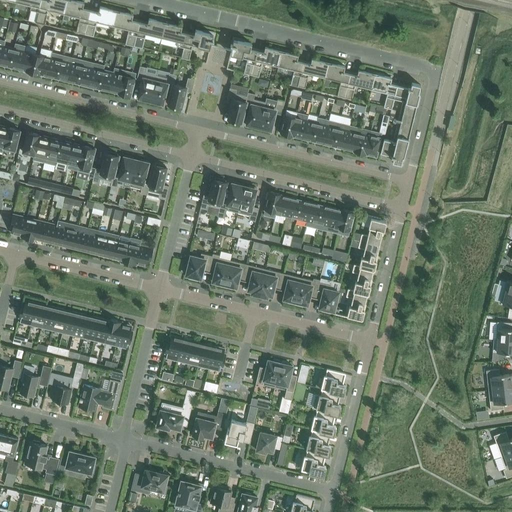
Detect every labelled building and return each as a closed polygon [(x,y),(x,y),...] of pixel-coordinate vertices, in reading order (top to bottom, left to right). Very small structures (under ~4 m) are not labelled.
[(15,0),(15,1),(31,5),(30,10),(38,12),(41,0),(15,0)] [(38,12),(35,22),(44,24),(48,9),(64,13),(67,0),(41,0),(38,12)] [(76,32),(85,34),(91,10),(84,8),(83,8),(84,3),(76,1),(75,0),(67,0),(64,13),(80,17),(76,32)] [(98,12),(91,10),(85,34),(93,36),(97,21),(113,25),(117,9),(109,7),(108,8),(100,6),(99,12),(98,11),(98,12)] [(129,29),(125,44),(130,45),(134,46),(140,22),(132,20),(133,20),(132,20),(133,15),(125,12),(125,11),(117,9),(113,25),(129,29)] [(140,48),(142,48),(146,33),(162,37),(166,20),(158,18),(157,20),(149,18),(148,24),(147,23),(147,24),(140,22),(134,46),(140,48)] [(174,23),(166,20),(162,37),(178,41),(177,46),(184,47),(184,48),(187,34),(181,32),(182,32),(181,32),(182,27),(174,24),(174,23)] [(193,45),(210,49),(211,44),(212,40),(214,41),(214,39),(213,39),(215,32),(204,30),(204,32),(195,30),(194,35),(193,35),(187,34),(184,48),(184,47),(181,58),(189,60),(193,45)] [(231,44),(230,45),(232,45),(231,49),(230,54),(247,58),(244,73),(251,75),(257,51),(251,49),(250,49),(252,44),(243,41),(244,40),(233,37),(231,44)] [(97,48),(97,46),(99,41),(88,39),(87,46),(97,48)] [(14,48),(10,66),(20,69),(25,51),(26,46),(15,44),(14,48)] [(4,46),(0,61),(0,63),(10,66),(14,48),(4,46)] [(278,66),(282,49),(274,47),(274,49),(265,47),(264,52),(263,52),(257,51),(251,75),(259,77),(262,62),(278,66)] [(38,54),(33,73),(41,75),(42,74),(46,75),(50,57),(51,52),(52,51),(41,48),(40,54),(38,54)] [(297,86),(300,76),(304,62),(298,61),(298,60),(297,60),(298,55),(290,53),(290,51),(282,49),(278,66),(294,70),(290,84),(297,86)] [(25,51),(20,69),(25,70),(24,71),(33,73),(38,54),(25,51)] [(50,57),(46,75),(57,77),(62,55),(52,52),(50,57)] [(62,55),(57,77),(67,80),(73,58),(72,58),(62,55)] [(73,58),(67,80),(78,83),(83,60),(73,58)] [(300,76),(297,86),(305,88),(309,73),(325,77),(329,60),(321,58),(320,60),(312,58),(311,63),(310,63),(310,64),(304,62),(300,76)] [(83,60),(78,83),(88,85),(94,63),(93,63),(83,60)] [(329,60),(325,77),(326,77),(331,79),(341,81),(337,96),(344,98),(350,74),(344,72),(345,66),(337,64),(337,62),(329,60)] [(94,63),(88,85),(99,88),(103,70),(104,65),(94,63)] [(148,100),(151,101),(157,75),(145,73),(147,67),(140,66),(137,79),(143,81),(138,99),(147,101),(148,100)] [(113,73),(109,90),(119,93),(119,94),(125,70),(115,68),(113,73)] [(103,70),(99,88),(109,90),(113,73),(113,72),(103,70)] [(125,70),(119,94),(130,97),(136,73),(125,70)] [(356,75),(350,74),(344,98),(352,99),(355,85),(371,88),(375,72),(367,70),(367,72),(358,70),(357,75),(356,75)] [(375,72),(371,88),(387,92),(384,107),(392,109),(394,99),(397,85),(391,84),(391,83),(390,83),(392,78),(383,76),(384,74),(375,72)] [(168,78),(157,75),(151,101),(154,101),(153,103),(162,105),(167,87),(173,88),(176,75),(170,73),(168,78)] [(185,91),(191,93),(195,79),(188,78),(185,87),(174,84),(177,75),(176,75),(173,88),(169,105),(170,105),(170,107),(179,109),(179,108),(181,108),(185,91)] [(408,88),(397,85),(394,99),(405,102),(396,142),(384,139),(380,153),(391,155),(391,156),(394,157),(392,161),(401,164),(402,159),(403,159),(406,148),(407,148),(409,140),(408,139),(416,106),(418,106),(420,97),(419,97),(420,90),(419,89),(420,85),(412,83),(411,87),(408,87),(408,88)] [(230,88),(226,101),(233,103),(228,120),(230,120),(230,122),(239,124),(239,122),(241,123),(241,120),(245,106),(247,96),(235,93),(236,89),(230,88)] [(301,96),(301,98),(312,101),(313,94),(302,91),(301,96)] [(248,92),(247,96),(245,106),(251,107),(248,120),(246,126),(255,128),(256,126),(259,127),(264,105),(265,105),(265,102),(253,99),(255,94),(248,92)] [(270,131),(273,120),(275,113),(281,115),(284,101),(278,99),(276,108),(265,105),(264,105),(259,127),(262,128),(261,129),(270,131)] [(376,113),(385,115),(386,109),(377,106),(376,113)] [(292,135),(303,138),(307,120),(308,115),(297,113),(296,117),(297,117),(292,135)] [(331,113),(330,119),(350,124),(351,118),(331,113)] [(292,137),(292,135),(297,117),(296,117),(285,115),(284,120),(281,134),(292,137)] [(324,143),(329,120),(318,118),(317,120),(317,122),(312,140),(324,143)] [(317,122),(307,120),(303,138),(312,140),(317,122)] [(324,143),(334,145),(340,123),(329,120),(324,143)] [(349,125),(340,123),(334,145),(344,148),(349,125)] [(0,124),(0,151),(3,152),(4,147),(9,127),(8,127),(8,128),(5,128),(4,126),(0,124)] [(349,125),(344,148),(354,150),(360,128),(349,125)] [(9,127),(4,147),(15,150),(20,130),(9,127)] [(365,155),(366,153),(371,131),(360,128),(354,150),(354,152),(365,155)] [(382,133),(371,131),(366,153),(376,156),(382,133)] [(28,132),(23,152),(34,155),(35,155),(39,136),(39,135),(28,132)] [(42,137),(39,136),(35,155),(34,155),(33,159),(44,162),(50,137),(43,136),(42,137)] [(57,139),(50,137),(44,162),(56,165),(57,160),(56,160),(61,142),(58,141),(57,139)] [(56,160),(57,160),(67,163),(72,143),(65,141),(64,142),(61,142),(56,160)] [(66,167),(77,170),(83,147),(80,146),(79,144),(72,143),(67,163),(66,167)] [(83,147),(77,170),(89,173),(95,148),(83,145),(83,147)] [(100,179),(111,182),(112,182),(114,172),(118,156),(117,155),(117,154),(108,151),(108,153),(106,153),(102,169),(95,168),(92,181),(99,183),(100,179)] [(120,174),(114,172),(112,182),(111,182),(110,186),(117,187),(118,183),(123,185),(124,179),(131,181),(136,160),(133,159),(134,158),(124,155),(120,174)] [(131,181),(130,187),(141,189),(140,193),(147,195),(148,191),(147,191),(150,181),(144,180),(149,161),(139,159),(139,161),(136,160),(131,181)] [(158,198),(165,199),(169,186),(162,184),(166,167),(165,167),(165,165),(156,163),(156,165),(154,164),(150,181),(147,191),(148,191),(159,193),(158,198)] [(0,170),(0,176),(12,179),(13,174),(0,170)] [(32,178),(31,184),(38,186),(40,180),(32,178)] [(203,194),(200,208),(207,209),(208,205),(219,208),(220,208),(222,199),(226,182),(225,182),(225,180),(216,178),(216,179),(214,179),(210,196),(203,194)] [(40,180),(38,186),(46,188),(48,182),(40,180)] [(226,210),(238,213),(244,186),(241,186),(242,184),(233,182),(228,200),(222,199),(220,208),(219,208),(217,216),(224,218),(226,210)] [(54,183),(53,189),(61,191),(62,186),(62,185),(54,183)] [(21,186),(19,192),(26,194),(28,187),(21,186)] [(247,187),(244,186),(238,213),(249,215),(248,219),(255,221),(258,208),(252,206),(257,188),(248,186),(247,187)] [(37,190),(35,197),(43,199),(43,198),(44,192),(44,191),(37,190)] [(275,218),(276,213),(280,195),(281,194),(269,191),(264,215),(275,218)] [(54,194),(53,200),(57,201),(63,202),(64,196),(54,194)] [(276,213),(286,216),(291,198),(280,195),(276,213)] [(63,202),(73,204),(74,199),(64,196),(63,202)] [(297,218),(301,200),(291,198),(286,216),(297,218)] [(297,218),(307,221),(311,203),(301,200),(297,218)] [(95,203),(93,211),(100,212),(102,205),(95,203)] [(316,228),(322,205),(311,203),(307,221),(306,225),(316,228)] [(316,228),(327,230),(332,208),(322,205),(316,228)] [(105,207),(103,214),(110,216),(112,208),(105,207)] [(337,233),(343,210),(332,208),(327,230),(337,233)] [(115,209),(113,218),(121,220),(123,211),(115,209)] [(343,209),(343,210),(337,233),(348,236),(354,212),(343,209)] [(21,237),(22,237),(26,218),(13,215),(10,227),(12,228),(11,232),(22,235),(21,237)] [(360,241),(372,244),(379,245),(382,235),(383,235),(386,222),(386,221),(380,220),(381,218),(371,216),(369,227),(370,227),(368,235),(361,234),(360,241)] [(160,220),(149,217),(147,223),(159,226),(160,220)] [(33,240),(33,239),(38,221),(26,218),(22,237),(33,240)] [(43,240),(47,223),(38,221),(33,239),(38,240),(39,239),(43,240)] [(57,225),(53,243),(58,245),(58,244),(63,245),(68,223),(58,221),(57,225)] [(47,223),(43,240),(47,241),(47,242),(53,243),(57,225),(47,223)] [(67,247),(73,248),(78,226),(68,223),(63,245),(67,246),(67,247)] [(78,226),(73,248),(78,250),(78,249),(83,250),(88,228),(78,226)] [(233,229),(222,227),(221,232),(231,235),(233,229)] [(87,252),(93,253),(99,231),(88,228),(83,250),(87,251),(87,252)] [(241,230),(234,228),(232,235),(239,237),(241,230)] [(210,232),(199,230),(197,235),(209,238),(210,232)] [(99,231),(93,253),(99,255),(99,254),(104,255),(109,233),(99,231)] [(108,257),(114,258),(120,236),(109,233),(104,255),(108,256),(108,257)] [(282,243),(290,245),(292,236),(285,234),(282,243)] [(120,236),(114,258),(120,260),(120,259),(124,260),(130,238),(120,236)] [(124,260),(124,262),(136,265),(136,263),(137,263),(141,246),(142,240),(130,238),(124,260)] [(290,245),(300,248),(302,240),(292,238),(290,245)] [(378,251),(379,245),(372,244),(360,241),(358,247),(364,249),(362,257),(361,257),(359,266),(354,264),(354,265),(373,270),(374,270),(374,269),(375,269),(378,256),(377,256),(378,251)] [(150,261),(153,249),(141,246),(137,263),(147,265),(148,261),(150,261)] [(326,254),(332,256),(333,252),(334,249),(327,247),(326,254)] [(289,255),(288,257),(295,259),(297,252),(290,250),(290,251),(289,255)] [(346,263),(346,261),(348,255),(333,252),(332,256),(331,260),(346,263)] [(203,267),(209,269),(213,253),(212,256),(201,253),(200,258),(191,255),(186,275),(189,276),(188,278),(197,280),(198,278),(201,279),(203,267)] [(219,255),(213,253),(209,269),(215,270),(212,281),(217,282),(216,285),(224,287),(231,260),(219,257),(219,255)] [(239,276),(245,278),(248,264),(231,260),(224,287),(232,289),(232,286),(236,287),(239,276)] [(266,269),(248,264),(245,278),(251,279),(248,290),(252,291),(251,293),(259,295),(266,269)] [(372,276),(373,273),(373,270),(354,265),(352,272),(358,273),(356,281),(355,281),(353,290),(348,289),(367,294),(368,294),(369,294),(372,280),(371,280),(372,276)] [(275,285),(280,286),(284,273),(266,269),(259,295),(267,297),(268,295),(272,296),(275,285)] [(302,278),(284,273),(280,286),(286,288),(283,299),(288,300),(287,302),(295,304),(302,278)] [(310,294),(316,295),(320,280),(313,278),(313,280),(302,278),(295,304),(303,306),(303,304),(308,305),(310,294)] [(320,280),(316,295),(322,296),(319,308),(322,308),(321,311),(324,311),(331,313),(331,311),(334,311),(339,292),(330,289),(331,285),(320,282),(320,280)] [(503,292),(511,293),(511,281),(506,280),(503,292)] [(365,304),(366,300),(367,297),(367,295),(367,294),(348,289),(346,296),(352,298),(350,306),(349,306),(347,317),(356,319),(356,318),(362,319),(362,318),(363,318),(366,305),(365,304)] [(511,293),(503,292),(500,303),(509,305),(508,318),(511,318),(511,293)] [(20,322),(31,325),(36,302),(30,301),(25,300),(24,305),(22,304),(19,317),(21,317),(20,322)] [(43,304),(36,302),(31,325),(41,327),(47,306),(42,305),(43,304)] [(51,307),(47,306),(41,327),(52,330),(57,307),(51,306),(51,307)] [(64,309),(57,307),(52,330),(62,332),(68,311),(63,310),(64,309)] [(72,312),(68,311),(62,332),(73,335),(78,312),(72,311),(72,312)] [(85,314),(78,312),(73,335),(83,338),(89,316),(84,315),(85,314)] [(93,317),(89,316),(83,338),(94,340),(99,318),(93,316),(93,317)] [(106,319),(99,318),(94,340),(105,343),(110,319),(109,321),(105,320),(106,319)] [(122,321),(110,319),(105,343),(116,346),(121,324),(122,321)] [(496,339),(496,340),(511,340),(511,328),(511,329),(511,327),(511,322),(497,321),(497,328),(496,339)] [(132,326),(121,324),(116,346),(126,348),(128,343),(130,344),(133,332),(131,331),(132,326)] [(168,340),(165,353),(167,353),(166,358),(177,360),(182,339),(171,336),(170,341),(168,340)] [(177,360),(187,363),(193,340),(187,339),(187,340),(182,339),(177,360)] [(511,340),(496,340),(496,339),(493,339),(492,351),(511,352),(511,340)] [(199,342),(193,340),(187,363),(198,366),(203,344),(199,343),(199,342)] [(198,366),(208,368),(214,346),(208,344),(208,345),(203,344),(198,366)] [(220,347),(214,346),(208,368),(219,371),(220,366),(223,367),(226,354),(224,354),(225,349),(220,348),(220,347)] [(255,382),(274,387),(281,360),(273,358),(272,361),(268,360),(266,371),(259,369),(255,382)] [(3,388),(8,389),(11,376),(19,377),(22,361),(15,359),(13,368),(0,364),(0,388),(1,389),(3,388)] [(291,400),(296,378),(290,377),(292,366),(288,365),(289,362),(281,360),(274,387),(286,390),(284,398),(291,400)] [(77,362),(71,386),(78,388),(84,364),(77,362)] [(23,381),(20,392),(21,392),(21,394),(27,396),(28,394),(34,396),(37,382),(39,383),(47,385),(51,368),(44,366),(41,377),(38,376),(39,376),(33,375),(34,367),(25,365),(21,380),(23,381)] [(322,390),(337,393),(344,395),(346,387),(345,387),(346,385),(339,384),(342,373),(345,374),(345,373),(327,369),(325,376),(324,375),(322,385),(321,388),(322,388),(322,390)] [(499,369),(486,370),(488,390),(511,387),(511,373),(500,375),(499,369)] [(166,372),(164,379),(172,380),(174,374),(166,372)] [(187,378),(185,385),(193,387),(194,380),(187,378)] [(80,399),(78,406),(81,407),(80,408),(87,410),(87,409),(96,411),(98,403),(103,404),(103,406),(114,409),(120,382),(110,380),(108,390),(84,384),(81,397),(80,397),(80,399)] [(56,385),(53,400),(67,404),(71,388),(56,385)] [(511,387),(488,390),(491,410),(503,408),(503,402),(511,401),(511,387)] [(162,403),(161,410),(160,412),(158,412),(157,419),(158,419),(157,426),(159,426),(159,428),(166,430),(167,428),(169,429),(169,426),(180,429),(181,424),(186,425),(187,426),(195,391),(188,389),(183,408),(162,403)] [(334,404),(337,393),(322,390),(320,396),(315,394),(313,403),(312,407),(317,409),(317,410),(332,414),(339,415),(341,407),(340,407),(341,405),(334,404)] [(330,424),(332,414),(317,410),(315,416),(314,416),(312,425),(311,429),(312,429),(312,430),(327,434),(334,435),(336,427),(335,427),(336,426),(330,424)] [(192,434),(194,435),(193,437),(201,439),(202,437),(203,437),(204,435),(212,437),(214,428),(222,429),(226,414),(218,412),(217,416),(198,411),(196,418),(194,417),(192,424),(195,425),(192,434)] [(229,428),(228,428),(228,427),(224,442),(237,445),(239,438),(243,440),(244,438),(250,439),(254,423),(246,421),(246,423),(231,419),(229,428)] [(327,434),(312,430),(310,436),(309,436),(307,445),(306,449),(308,449),(307,450),(322,454),(329,456),(331,447),(330,447),(331,446),(325,444),(327,434)] [(506,431),(493,435),(501,456),(511,452),(511,437),(508,439),(506,431)] [(282,437),(276,436),(276,435),(261,432),(256,450),(266,452),(266,450),(272,451),(273,447),(279,449),(282,437)] [(0,433),(0,451),(7,453),(6,460),(9,461),(6,472),(16,474),(18,462),(12,461),(14,455),(18,438),(0,433)] [(45,454),(47,445),(39,443),(40,442),(33,440),(33,442),(30,441),(24,463),(42,468),(42,467),(47,468),(46,471),(55,473),(58,459),(50,457),(51,456),(47,455),(47,454),(45,454)] [(280,448),(276,464),(283,465),(287,449),(280,448)] [(320,464),(322,454),(307,450),(306,456),(305,456),(302,466),(301,469),(309,471),(309,472),(310,472),(310,473),(315,474),(324,476),(326,468),(325,467),(326,466),(320,464)] [(91,473),(92,471),(93,472),(95,464),(93,464),(95,457),(87,455),(87,454),(84,453),(84,454),(81,453),(81,452),(78,451),(78,453),(70,451),(68,458),(61,456),(57,471),(65,473),(66,467),(91,473)] [(511,452),(501,456),(505,468),(503,469),(506,478),(511,475),(511,452)] [(144,475),(135,473),(131,489),(148,493),(150,487),(160,489),(159,492),(165,494),(167,486),(165,486),(168,475),(166,474),(167,472),(159,470),(158,472),(145,469),(144,475)] [(176,503),(176,504),(176,505),(186,508),(186,506),(193,508),(191,511),(201,511),(203,504),(197,502),(198,498),(199,498),(200,493),(199,493),(200,489),(201,490),(202,484),(194,482),(194,484),(181,481),(179,491),(178,490),(177,493),(178,494),(177,497),(176,503)] [(210,503),(219,505),(217,511),(232,511),(236,498),(229,496),(231,490),(223,488),(224,487),(217,485),(217,487),(214,486),(210,503)] [(132,492),(129,501),(135,503),(138,494),(132,492)] [(255,511),(257,505),(255,505),(257,496),(251,495),(251,493),(246,492),(245,494),(242,493),(237,511),(255,511)] [(24,493),(22,500),(33,502),(33,500),(34,495),(29,494),(24,493)] [(90,505),(93,495),(87,494),(85,503),(90,505)] [(314,511),(315,511),(309,510),(311,498),(315,499),(315,498),(296,494),(296,495),(294,502),(293,502),(291,511),(290,511),(314,511)] [(45,498),(34,495),(33,500),(33,502),(44,505),(45,498)] [(45,498),(44,505),(55,508),(55,506),(57,501),(52,499),(45,498)]
